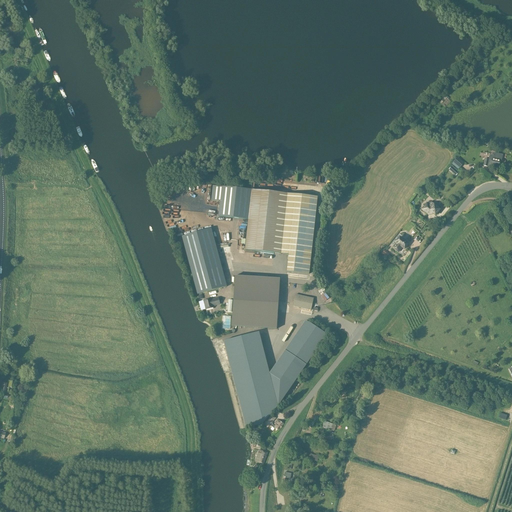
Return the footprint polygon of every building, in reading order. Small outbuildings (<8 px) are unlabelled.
[(483,165),(487,166),(487,165),(491,166),(491,164),(499,166),(501,157),(498,156),(498,155),(493,154),(492,159),(491,160),(485,159),(483,165)] [(457,160),(452,165),(458,170),(462,165),(457,160)] [(317,197),(213,186),(211,201),(220,201),(219,216),(248,220),(245,250),(289,254),(287,272),(309,274),(317,197)] [(435,215),(440,209),(432,202),(430,205),(427,203),(422,209),(428,214),(430,211),(435,215)] [(211,229),(182,237),(198,295),(227,287),(211,229)] [(404,249),(408,244),(400,237),(396,242),(397,243),(393,248),(398,252),(402,247),(404,249)] [(235,276),(232,326),(277,329),(280,279),(235,276)] [(293,307),(297,308),(312,311),(314,300),(295,296),(293,307)] [(206,310),(213,308),(213,306),(220,305),(218,298),(211,300),(211,299),(204,300),(206,310)] [(305,322),(285,350),(306,365),(327,335),(311,324),(310,323),(305,322)] [(261,425),(277,407),(269,374),(259,332),(223,341),(245,429),(261,425)] [(285,350),(269,374),(277,407),(306,365),(285,350)] [(7,380),(7,384),(2,383),(0,391),(0,392),(6,393),(6,392),(8,393),(9,387),(11,388),(12,381),(7,380)] [(272,414),(263,424),(268,428),(270,426),(274,428),(279,431),(283,424),(277,420),(274,425),(272,424),(273,424),(272,423),(276,418),(272,414)] [(334,424),(325,421),(322,427),(331,430),(334,424)] [(259,450),(256,461),(264,464),(268,453),(259,450)]
